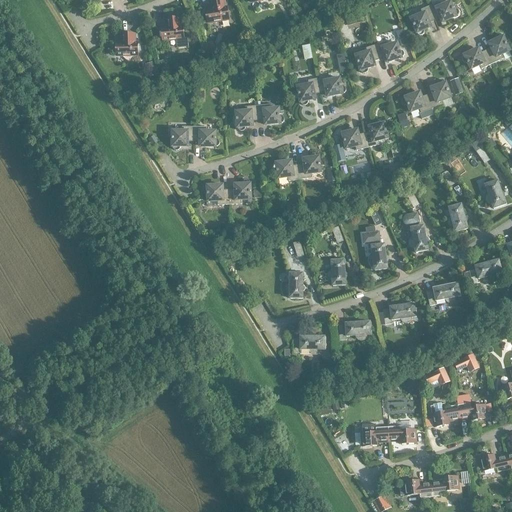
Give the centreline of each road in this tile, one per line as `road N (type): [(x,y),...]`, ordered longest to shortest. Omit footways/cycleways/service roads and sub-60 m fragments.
road 1 (residential): [(180,178),(311,130),(386,91),(502,0)]
road 2 (residential): [(272,329),(416,278),(511,220)]
road 3 (tertiary): [(134,511),(28,422),(0,381)]
road 4 (residential): [(364,479),(511,429)]
